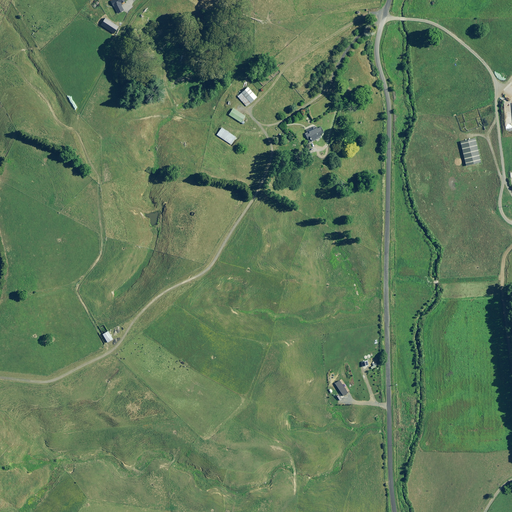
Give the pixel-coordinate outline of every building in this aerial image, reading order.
[(113,0),(114,0),(111,2),(118,14),(124,11),(121,4),(126,1),(125,0),(113,0)] [(242,93),(251,103),(257,97),(248,87),(242,93)] [(251,103),(242,93),(238,97),(247,107),(251,103)] [(246,116),(233,109),(229,115),(241,123),(246,116)] [(324,133),(321,127),(313,130),(312,128),(306,130),(308,132),(305,134),(310,143),(322,137),(321,134),(324,133)] [(237,138),(222,128),(217,135),(232,145),(237,138)] [(481,163),(476,139),(461,142),(466,166),(481,163)] [(113,340),(108,332),(103,335),(108,343),(113,340)]
